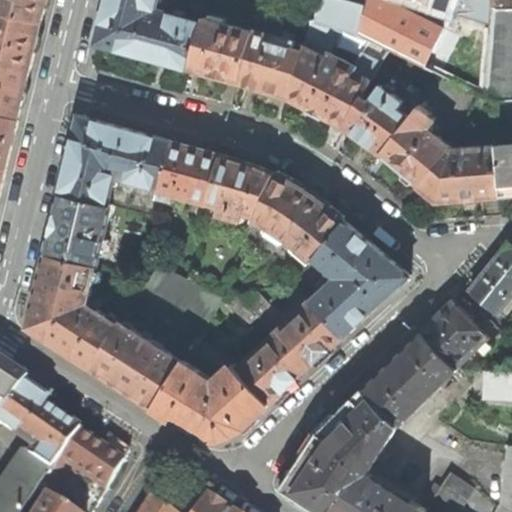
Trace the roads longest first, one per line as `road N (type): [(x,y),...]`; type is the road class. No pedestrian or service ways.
road 1 (residential): [(60,83),(304,156),(453,267)]
road 2 (residential): [(453,267),(302,409),(239,484)]
road 3 (residential): [(0,313),(60,83)]
road 4 (residential): [(166,438),(0,330)]
